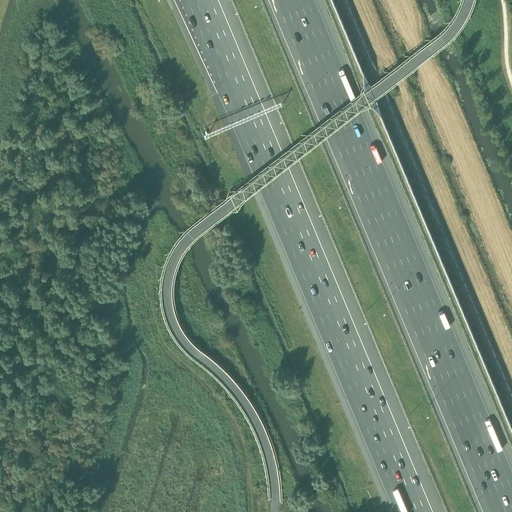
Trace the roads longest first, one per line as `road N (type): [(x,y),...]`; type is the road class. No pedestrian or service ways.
road 1 (motorway): [(199,0),(414,511)]
road 2 (motorway): [(509,511),(295,0)]
